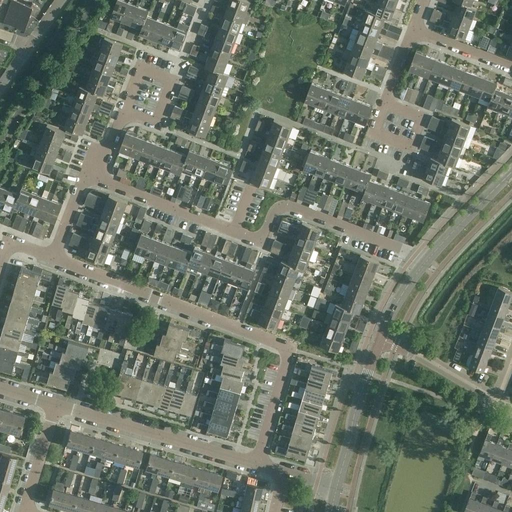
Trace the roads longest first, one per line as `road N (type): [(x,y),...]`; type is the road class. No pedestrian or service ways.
road 1 (residential): [(424,260),(289,204),(278,207),(256,241),(85,174)]
road 2 (residential): [(257,462),(292,347),(52,257)]
road 3 (residential): [(257,462),(53,404)]
road 4 (secondary): [(336,484),(378,339)]
road 5 (residential): [(496,399),(378,339)]
road 6 (secondary): [(424,260),(511,169)]
